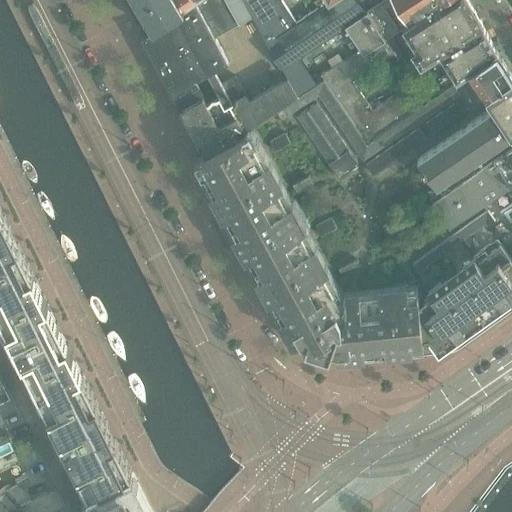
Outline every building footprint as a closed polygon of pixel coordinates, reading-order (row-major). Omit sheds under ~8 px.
[(135,0),(150,24),(149,25),(153,30),(156,29),(185,9),(197,1),(198,0),(135,0)] [(153,30),(142,36),(157,66),(169,88),(175,99),(181,109),(192,129),(206,154),(238,137),(233,128),(242,123),(245,129),(257,121),(275,109),(277,111),(301,96),(300,95),(317,84),(300,58),(346,27),(368,13),(367,12),(359,0),(329,0),(329,1),(296,22),(281,0),(198,0),(197,1),(185,9),(156,29),(153,30)] [(383,0),(367,12),(368,13),(346,27),(360,48),(319,75),(323,80),(365,141),(440,90),(428,72),(373,110),(353,81),(395,53),(400,61),(406,57),(392,35),(399,30),(385,9),(395,2),(408,23),(403,26),(416,48),(411,51),(421,66),(441,54),(482,25),(483,25),(482,24),(482,23),(474,10),(467,0),(383,0)] [(482,25),(441,54),(456,79),(497,51),(482,25)] [(511,75),(503,61),(504,61),(497,51),(456,79),(453,81),(461,94),(470,108),(486,96),(511,78),(511,75)] [(491,103),(494,106),(417,159),(440,191),(443,195),(473,173),(483,159),(481,155),(511,133),(511,78),(486,96),(491,103)] [(301,96),(277,111),(282,120),(318,95),(363,160),(461,94),(454,84),(366,144),(365,141),(323,80),(317,84),(300,95),(301,96)] [(457,102),(426,124),(433,133),(464,112),(457,102)] [(317,103),(297,116),(329,163),(349,150),(317,103)] [(419,128),(366,164),(373,174),(426,138),(419,128)] [(511,304),(511,260),(500,244),(479,259),(475,254),(428,288),(431,293),(420,301),(419,301),(417,284),(342,292),(335,281),(326,264),(313,240),(303,221),(290,197),(280,179),(266,153),(253,129),(248,131),(238,137),(206,154),(195,160),(210,186),(223,211),(233,229),(246,253),(255,271),(268,295),(278,313),(287,331),(294,342),(302,338),(307,339),(305,344),(306,344),(305,346),(307,347),(309,349),(311,350),(314,351),(316,352),(317,352),(320,353),(323,353),(326,354),(329,354),(329,352),(330,352),(332,348),(336,349),(337,359),(365,356),(365,357),(386,354),(412,351),(412,352),(424,351),(423,340),(430,339),(438,351),(440,350),(445,347),(453,345),(460,342),(471,334),(510,307),(511,304)] [(285,133),(269,142),(275,151),(290,142),(285,133)] [(511,133),(481,155),(483,159),(473,173),(443,195),(440,191),(429,199),(450,228),(508,189),(507,188),(511,184),(511,133)] [(349,150),(329,163),(339,177),(358,164),(349,150)] [(309,176),(293,184),(298,194),(314,185),(309,176)] [(511,194),(511,204),(502,211),(511,225),(511,224),(511,184),(507,188),(508,189),(511,194)] [(0,207),(0,292),(7,288),(34,275),(18,244),(10,228),(0,207)] [(488,226),(495,221),(488,210),(414,264),(421,275),(429,269),(427,266),(486,224),(488,226)] [(332,218),(316,226),(321,236),(337,227),(332,218)] [(354,260),(338,268),(343,278),(359,269),(354,260)] [(7,288),(0,292),(0,314),(40,394),(56,386),(82,373),(68,343),(59,327),(34,275),(7,288)] [(56,386),(40,394),(45,405),(85,486),(88,492),(105,484),(131,471),(115,439),(107,423),(82,373),(56,386)] [(151,511),(137,482),(132,473),(131,471),(105,484),(88,492),(98,511),(105,511),(109,510),(110,511),(151,511)] [(0,494),(0,511),(10,511),(11,511),(20,507),(5,492),(0,494)]
